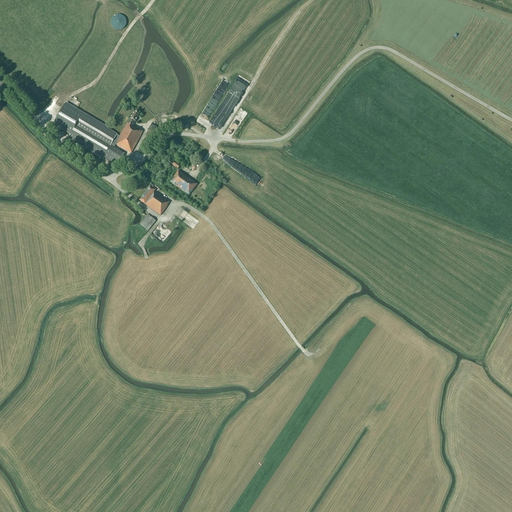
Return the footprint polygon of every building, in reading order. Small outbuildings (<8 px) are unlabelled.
[(120,15),(118,15),(117,15),(116,15),(114,16),(113,17),(112,18),(112,19),(111,20),(111,21),(110,23),(111,24),(111,25),(112,27),(112,28),(113,29),(114,30),(116,30),(117,30),(118,31),(120,30),(121,30),(122,30),(123,29),(124,28),(125,27),(126,25),(126,24),(126,23),(126,21),(126,20),(125,19),(124,18),(123,17),(122,16),(121,15),(120,15)] [(66,103),(53,125),(71,135),(68,139),(103,159),(104,157),(118,165),(124,154),(114,148),(116,145),(120,147),(120,148),(131,154),(143,132),(139,130),(139,129),(133,126),(135,122),(139,115),(134,112),(128,124),(127,123),(120,137),(107,129),(108,128),(66,103)] [(146,134),(151,137),(156,127),(151,125),(146,134)] [(253,177),(256,171),(223,153),(219,159),(253,177)] [(186,176),(178,171),(170,182),(189,196),(197,184),(189,179),(189,180),(185,177),(186,176)] [(154,191),(156,190),(153,188),(154,186),(152,185),(150,186),(140,201),(161,216),(163,214),(162,214),(167,206),(169,202),(154,191)] [(156,221),(147,215),(140,224),(148,231),(156,221)]
